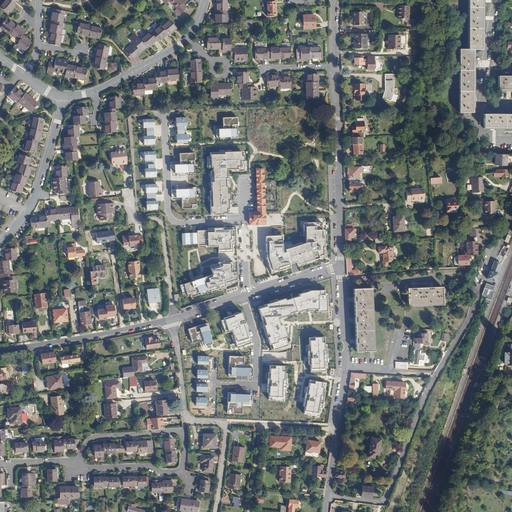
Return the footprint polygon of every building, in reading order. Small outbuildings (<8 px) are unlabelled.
[(1,0),(0,2),(0,10),(4,14),(6,11),(7,12),(12,6),(4,0),(1,0)] [(168,0),(176,8),(174,10),(178,14),(186,6),(182,2),(184,0),(168,0)] [(216,3),(216,11),(226,11),(228,11),(227,0),(216,0),(217,3),(216,3)] [(459,112),(473,112),(474,49),(483,49),(484,0),(469,0),(469,28),(469,49),(461,49),(459,112)] [(268,2),(269,16),(277,16),(276,1),(268,2)] [(409,6),(398,6),(397,19),(408,19),(409,6)] [(49,14),(48,21),(49,21),(59,23),(62,12),(49,9),(49,13),(49,14)] [(215,15),(215,23),(226,22),(226,11),(216,11),(214,11),(214,15),(215,15)] [(304,15),(304,29),(315,28),(315,15),(304,15)] [(354,17),(354,25),(363,25),(363,17),(354,17)] [(159,27),(166,34),(169,32),(170,33),(176,27),(168,19),(159,27)] [(0,24),(0,30),(7,36),(8,35),(14,27),(6,21),(6,22),(3,20),(0,24)] [(243,20),(243,25),(243,28),(252,28),(251,20),(243,20)] [(49,25),(48,33),(49,33),(59,35),(61,24),(59,23),(49,21),(48,25),(49,25)] [(77,24),(75,34),(79,34),(79,35),(87,37),(89,27),(89,26),(77,24)] [(149,33),(155,40),(157,42),(166,34),(159,27),(158,25),(149,33)] [(14,27),(8,35),(17,42),(20,37),(24,33),(14,26),(14,27)] [(89,27),(87,37),(86,38),(95,39),(95,38),(98,39),(100,29),(89,27)] [(139,39),(145,46),(146,46),(148,44),(149,45),(155,40),(149,33),(148,31),(139,39)] [(49,33),(48,41),(49,41),(48,45),(58,47),(60,35),(59,35),(49,33)] [(133,44),(126,50),(125,49),(122,52),(130,60),(139,52),(140,51),(145,46),(139,39),(133,33),(128,38),(133,44)] [(354,35),(355,49),(367,49),(367,34),(354,35)] [(400,35),(388,35),(389,50),(400,49),(400,35)] [(17,42),(14,46),(22,53),(29,45),(26,43),(27,42),(20,37),(17,42)] [(206,38),(206,48),(210,48),(210,49),(218,48),(218,39),(218,37),(206,38)] [(218,39),(218,48),(219,51),(222,51),(222,50),(230,50),(230,45),(230,39),(218,39)] [(234,54),(235,61),(247,61),(246,48),(234,48),(234,45),(230,45),(230,50),(230,54),(234,54)] [(96,49),(94,57),(105,59),(107,48),(98,46),(97,49),(96,49)] [(267,48),(268,58),(268,60),(272,60),(272,59),(280,58),(279,58),(279,47),(267,48)] [(279,47),(279,58),(281,58),(291,58),(291,47),(284,47),(279,47)] [(310,48),(310,58),(318,58),(318,57),(322,57),(321,47),(310,47),(310,48)] [(255,48),(256,59),(264,59),(264,58),(268,58),(267,48),(262,48),(255,48)] [(298,48),(298,60),(302,60),(302,59),(310,59),(310,58),(310,48),(298,48)] [(355,58),(355,64),(368,64),(368,56),(357,56),(356,56),(356,58),(355,58)] [(93,66),(92,69),(102,71),(105,59),(94,57),(92,66),(93,66)] [(47,62),(45,73),(51,74),(51,71),(64,74),(65,65),(66,61),(54,58),(53,63),(47,62)] [(189,60),(190,72),(201,72),(201,63),(199,63),(199,60),(189,60)] [(65,65),(64,74),(63,76),(71,77),(73,67),(65,65)] [(73,67),(71,77),(83,80),(85,70),(82,69),(82,68),(73,67)] [(165,71),(166,81),(178,80),(177,69),(165,70),(165,71)] [(154,73),(154,78),(154,83),(166,83),(166,81),(165,71),(157,72),(157,73),(154,73)] [(190,72),(190,84),(201,83),(201,72),(190,72)] [(236,76),(237,85),(240,85),(248,84),(248,72),(238,73),(238,76),(236,76)] [(308,74),(308,83),(319,82),(319,74),(308,74)] [(393,75),(384,74),(384,89),(381,98),(389,101),(392,93),(396,93),(396,89),(394,89),(393,75)] [(267,78),(268,87),(279,86),(279,78),(279,75),(270,75),(270,76),(267,76),(267,78)] [(279,78),(279,86),(279,88),(292,87),(291,76),(283,77),(283,78),(279,78)] [(511,77),(498,77),(498,90),(511,90),(511,77)] [(142,80),(142,83),(143,90),(155,89),(154,83),(154,78),(146,79),(146,80),(142,80)] [(364,94),(364,78),(354,78),(354,95),(363,95),(364,94)] [(308,83),(308,91),(319,91),(319,82),(308,83)] [(131,85),(132,96),(143,95),(143,90),(142,83),(134,84),(134,85),(131,85)] [(210,85),(211,104),(218,103),(218,95),(227,95),(227,96),(231,96),(231,87),(231,84),(217,84),(217,85),(210,85)] [(244,88),(244,101),(257,100),(257,87),(251,88),(251,84),(248,84),(240,85),(240,88),(244,88)] [(6,96),(16,103),(16,102),(23,94),(16,89),(15,90),(13,87),(6,96)] [(308,91),(308,100),(320,99),(319,91),(308,91)] [(23,94),(16,102),(23,107),(30,98),(24,93),(23,94)] [(108,101),(109,109),(115,109),(120,108),(119,96),(109,97),(109,101),(108,101)] [(30,98),(23,107),(30,113),(37,104),(30,98)] [(74,108),(75,116),(83,116),(87,115),(86,107),(74,108)] [(104,114),(104,121),(114,120),(116,120),(115,109),(109,109),(102,110),(103,114),(104,114)] [(511,114),(484,114),(483,127),(511,127),(511,114)] [(72,117),(73,125),(77,125),(84,124),(83,116),(75,116),(72,117)] [(32,117),(29,128),(40,130),(42,122),(41,122),(42,119),(32,117)] [(155,118),(143,118),(143,128),(148,129),(148,137),(145,137),(145,147),(157,146),(155,118)] [(175,118),(175,143),(188,143),(188,134),(184,134),(184,126),(187,126),(187,118),(175,118)] [(104,125),(104,133),(116,132),(114,120),(104,121),(104,125)] [(226,130),(217,130),(218,141),(240,141),(240,120),(226,120),(226,130)] [(355,122),(355,127),(352,128),(353,132),(364,131),(363,121),(355,122)] [(66,129),(67,137),(74,137),(78,136),(77,125),(73,125),(67,126),(67,129),(66,129)] [(29,128),(27,139),(35,141),(38,142),(40,130),(29,128)] [(63,146),(63,150),(75,149),(74,137),(67,137),(63,138),(64,146),(63,146)] [(348,137),(348,144),(352,144),(353,144),(357,144),(357,154),(362,154),(361,137),(353,137),(348,137)] [(25,139),(23,151),(33,153),(35,145),(34,144),(35,141),(27,139),(25,139)] [(109,152),(110,163),(115,162),(115,163),(119,163),(119,164),(125,163),(124,148),(114,149),(114,152),(109,152)] [(65,153),(66,161),(75,160),(77,160),(75,149),(63,150),(64,153),(65,153)] [(157,152),(146,152),(146,160),(147,160),(148,166),(146,167),(146,179),(159,179),(157,152)] [(496,153),(496,165),(507,165),(507,154),(496,153)] [(18,154),(15,162),(19,163),(26,166),(29,158),(18,154)] [(182,164),(172,165),(172,177),(198,176),(197,154),(182,154),(182,164)] [(211,155),(212,217),(233,216),(231,173),(247,172),(247,155),(211,155)] [(19,163),(15,174),(25,178),(27,178),(30,167),(26,166),(19,163)] [(54,170),(55,178),(64,177),(66,177),(65,165),(54,166),(55,169),(54,170)] [(348,171),(349,181),(359,180),(358,167),(348,167),(348,168),(347,168),(347,171),(348,171)] [(263,169),(255,169),(255,176),(256,212),(248,211),(248,218),(248,225),(266,224),(264,197),(264,189),(263,169)] [(15,174),(12,182),(22,185),(23,186),(25,178),(15,174)] [(51,178),(52,191),(57,191),(57,194),(69,193),(68,189),(65,189),(64,177),(55,178),(51,178)] [(482,177),(473,178),(474,192),(484,192),(482,177)] [(360,191),(359,180),(349,181),(350,192),(360,191)] [(88,182),(90,197),(103,196),(102,192),(100,192),(100,190),(99,181),(88,182)] [(11,182),(8,190),(19,193),(22,185),(12,182),(11,182)] [(159,185),(146,185),(147,211),(160,211),(160,201),(157,201),(157,194),(159,195),(159,185)] [(406,190),(407,201),(411,201),(416,201),(416,200),(424,199),(424,189),(411,189),(411,190),(406,190)] [(198,210),(197,193),(173,192),(173,202),(185,202),(185,210),(198,210)] [(97,200),(98,214),(100,214),(100,220),(112,219),(111,213),(113,212),(113,209),(114,209),(113,198),(97,200)] [(446,200),(446,213),(449,213),(449,215),(455,215),(455,210),(456,210),(456,205),(455,205),(455,200),(446,200)] [(484,202),(485,214),(494,214),(494,210),(494,206),(495,206),(495,201),(484,202)] [(56,208),(57,220),(57,221),(61,221),(61,220),(61,219),(68,218),(68,222),(68,224),(71,224),(71,226),(77,225),(75,206),(56,208)] [(46,211),(47,221),(57,220),(56,208),(48,209),(48,211),(46,211)] [(36,217),(36,224),(34,224),(34,228),(46,227),(45,221),(45,216),(37,216),(37,217),(36,217)] [(393,217),(394,232),(404,231),(403,216),(393,217)] [(285,239),(269,239),(269,260),(274,277),(279,276),(295,271),(294,268),(301,267),(302,271),(323,264),(322,261),(328,259),(327,252),(329,252),(328,243),(327,243),(325,234),(324,225),(309,225),(309,230),(311,247),(289,254),(289,256),(287,256),(285,239)] [(345,229),(346,241),(352,240),(351,238),(354,238),(354,236),(355,236),(355,231),(354,228),(345,229)] [(113,231),(96,233),(97,243),(115,241),(113,231)] [(198,234),(183,234),(183,246),(199,245),(199,247),(207,247),(210,249),(220,249),(221,253),(236,252),(235,231),(198,232),(198,234)] [(122,236),(123,244),(128,243),(129,245),(138,243),(138,242),(137,234),(137,233),(131,234),(128,234),(126,234),(124,234),(122,236)] [(461,249),(462,254),(477,254),(476,242),(466,242),(466,248),(461,249)] [(67,249),(68,258),(84,256),(84,250),(75,251),(75,244),(68,245),(69,249),(67,249)] [(5,249),(5,252),(4,252),(5,260),(9,260),(16,259),(15,247),(5,249)] [(382,250),(383,262),(389,261),(392,261),(391,249),(386,250),(382,250)] [(459,256),(459,265),(469,265),(468,256),(459,256)] [(0,260),(0,273),(4,273),(4,277),(8,276),(14,276),(13,272),(10,272),(9,260),(5,260),(0,260)] [(127,262),(129,279),(140,277),(139,270),(137,270),(137,267),(138,267),(137,261),(127,262)] [(492,265),(487,280),(497,283),(503,264),(501,263),(494,261),(493,262),(492,265)] [(215,277),(181,286),(183,295),(188,294),(190,299),(241,284),(234,264),(225,263),(212,266),(215,277)] [(94,271),(95,276),(98,275),(100,277),(104,277),(106,274),(105,270),(104,269),(103,265),(91,266),(92,271),(94,271)] [(1,281),(2,293),(16,292),(14,280),(18,280),(18,275),(14,276),(8,276),(8,280),(1,281)] [(408,288),(409,306),(442,304),(441,286),(408,288)] [(495,288),(491,286),(486,298),(490,300),(491,297),(495,288)] [(146,290),(148,303),(159,301),(157,288),(146,290)] [(354,288),(356,351),(375,350),(372,288),(354,288)] [(258,308),(271,350),(287,346),(281,326),(278,327),(276,319),(281,318),(295,313),(305,310),(310,310),(316,310),(315,313),(325,312),(325,291),(310,291),(297,295),(258,308)] [(34,294),(36,307),(47,306),(45,293),(34,294)] [(122,299),(123,309),(135,308),(133,298),(122,299)] [(80,312),(81,321),(81,324),(91,323),(91,320),(89,311),(90,311),(90,309),(88,309),(87,301),(81,302),(79,302),(78,302),(79,312),(80,312)] [(95,310),(96,320),(115,318),(113,305),(104,306),(104,309),(95,310)] [(52,310),(54,322),(67,320),(65,308),(52,310)] [(241,314),(220,322),(224,335),(231,334),(234,346),(251,341),(241,314)] [(21,321),(23,331),(36,329),(35,320),(32,320),(21,321)] [(208,323),(187,329),(191,343),(212,337),(208,323)] [(6,326),(7,334),(18,334),(18,326),(6,326)] [(414,338),(414,346),(414,351),(420,351),(420,343),(427,343),(427,333),(420,333),(420,336),(419,337),(419,338),(414,338)] [(448,342),(449,334),(442,333),(441,341),(448,342)] [(147,339),(148,348),(162,346),(161,337),(153,339),(152,337),(147,337),(147,339)] [(331,339),(310,340),(312,373),(331,373),(331,339)] [(406,349),(406,361),(407,361),(410,361),(413,361),(414,351),(414,346),(413,346),(406,345),(406,349)] [(414,351),(413,361),(410,361),(410,364),(418,364),(419,360),(424,361),(424,354),(420,353),(420,351),(414,351)] [(39,354),(40,364),(55,363),(54,353),(39,354)] [(60,357),(61,364),(79,361),(77,354),(60,357)] [(147,355),(132,357),(133,366),(134,373),(142,372),(141,367),(148,366),(147,362),(148,362),(147,355)] [(209,356),(197,356),(197,365),(208,365),(209,356)] [(229,356),(228,376),(252,377),(252,368),(244,368),(244,357),(229,356)] [(134,373),(133,366),(122,367),(123,377),(134,376),(134,373)] [(284,367),(269,366),(268,403),(288,404),(290,367),(284,367)] [(0,368),(0,382),(2,382),(12,380),(10,367),(0,368)] [(208,370),(197,370),(196,378),(208,379),(208,370)] [(47,377),(49,389),(63,387),(60,374),(47,377)] [(144,381),(145,391),(155,390),(154,380),(144,381)] [(105,382),(107,398),(117,397),(116,387),(120,386),(119,381),(105,382)] [(389,396),(395,396),(404,397),(405,382),(397,381),(395,381),(395,382),(393,382),(393,381),(386,381),(386,389),(389,389),(389,396)] [(0,391),(7,397),(12,390),(5,385),(2,386),(2,382),(0,382),(0,391)] [(329,385),(311,382),(306,412),(324,414),(329,385)] [(208,384),(196,383),(196,392),(207,393),(208,384)] [(252,395),(227,395),(227,406),(227,414),(242,414),(242,406),(251,405),(252,395)] [(51,397),(52,416),(63,415),(62,396),(51,397)] [(207,398),(196,397),(196,406),(207,406),(207,398)] [(157,401),(158,415),(169,414),(168,400),(157,401)] [(105,405),(106,418),(117,417),(116,404),(105,405)] [(267,415),(296,416),(296,408),(267,407),(267,415)] [(6,409),(7,420),(9,420),(9,424),(20,423),(19,408),(6,409)] [(156,418),(157,429),(167,428),(167,425),(167,423),(168,423),(167,417),(156,418)] [(201,439),(201,449),(206,449),(206,447),(215,447),(215,434),(203,434),(203,439),(201,439)] [(270,436),(269,446),(281,446),(281,449),(290,450),(290,437),(270,436)] [(371,436),(368,456),(374,457),(375,454),(378,454),(380,437),(371,436)] [(62,440),(63,448),(66,447),(66,448),(74,447),(76,447),(77,440),(73,439),(68,439),(62,440)] [(164,440),(165,451),(166,451),(174,450),(173,439),(164,440)] [(319,441),(306,439),(305,450),(317,452),(319,441)] [(53,440),(54,451),(63,451),(63,448),(62,440),(53,440)] [(137,442),(137,451),(138,453),(153,452),(152,441),(137,442)] [(15,443),(15,452),(22,451),(23,451),(26,450),(26,442),(15,443)] [(32,443),(33,451),(37,451),(44,451),(43,442),(32,443)] [(120,444),(121,451),(127,451),(137,451),(137,442),(126,443),(126,444),(120,444)] [(103,445),(104,453),(108,452),(108,453),(115,452),(115,451),(121,451),(120,444),(114,445),(114,444),(103,444),(103,445)] [(94,446),(95,457),(98,457),(98,461),(104,460),(104,453),(103,445),(94,446)] [(234,446),(232,461),(242,462),(244,447),(234,446)] [(166,454),(166,462),(167,464),(168,465),(169,465),(170,464),(170,463),(175,463),(175,461),(174,450),(166,451),(166,454)] [(204,462),(203,471),(211,472),(214,457),(202,455),(201,462),(204,462)] [(279,467),(278,483),(289,484),(290,468),(279,467)] [(46,470),(46,481),(55,481),(55,469),(46,470)] [(22,473),(22,485),(30,484),(31,484),(34,484),(34,473),(31,473),(22,473)] [(230,473),(228,488),(238,490),(240,475),(230,473)] [(208,477),(201,475),(199,480),(200,481),(198,491),(207,493),(209,485),(208,485),(209,481),(207,481),(208,477)] [(119,478),(119,485),(123,485),(130,485),(134,485),(134,476),(133,476),(122,477),(122,478),(119,478)] [(134,476),(134,485),(138,485),(138,486),(145,485),(145,476),(134,476)] [(93,477),(93,486),(101,486),(101,485),(105,485),(104,477),(93,477)] [(105,485),(105,486),(109,485),(109,486),(116,486),(116,485),(119,485),(119,478),(116,478),(116,477),(104,477),(105,485)] [(162,483),(163,491),(163,492),(171,492),(171,480),(162,481),(162,483)] [(151,483),(151,492),(159,492),(159,491),(163,491),(162,483),(158,483),(157,481),(151,481),(151,483)] [(21,488),(21,496),(30,496),(30,484),(22,485),(22,488),(21,488)] [(357,488),(357,496),(371,498),(372,487),(363,485),(362,489),(357,488)] [(59,487),(59,498),(68,498),(68,487),(68,486),(59,487)] [(68,487),(68,498),(77,498),(77,487),(68,487)] [(241,497),(233,496),(232,502),(234,503),(233,507),(239,508),(241,497)] [(280,506),(279,511),(287,511),(288,498),(286,497),(285,506),(280,506)] [(182,498),(180,510),(181,510),(180,511),(188,511),(188,510),(190,500),(182,498)] [(288,498),(287,511),(293,511),(293,508),(295,508),(296,508),(297,501),(294,500),(294,498),(288,498)] [(190,500),(188,510),(195,511),(196,511),(199,501),(190,499),(190,500)]
